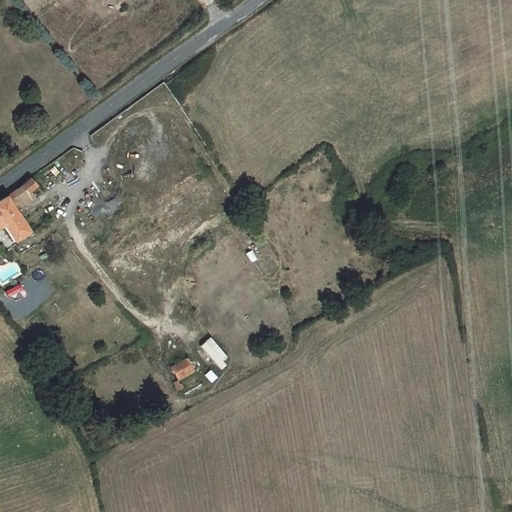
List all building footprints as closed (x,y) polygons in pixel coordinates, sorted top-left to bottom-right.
[(0,271),(15,262),(0,240),(19,227),(15,222),(22,216),(16,208),(0,219),(0,271)] [(211,369),(205,375),(211,382),(232,363),(209,338),(194,351),(211,369)] [(170,367),(178,381),(196,371),(188,357),(170,367)] [(181,399),(174,386),(160,394),(167,406),(181,399)] [(166,408),(162,410),(164,413),(164,414),(164,415),(164,416),(165,417),(166,417),(167,418),(168,417),(169,417),(170,417),(170,415),(171,414),(171,413),(171,412),(170,412),(169,411),(168,411),(167,411),(166,408)]
